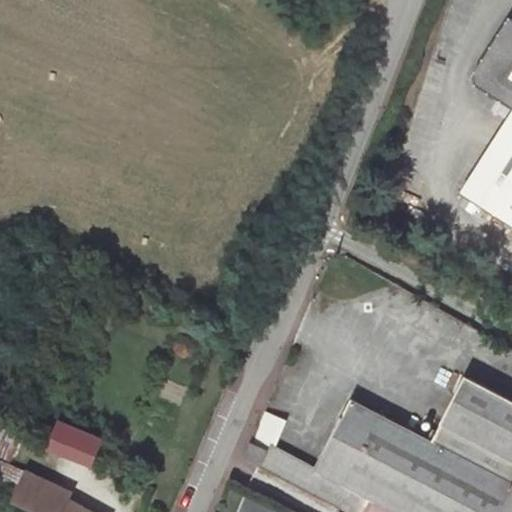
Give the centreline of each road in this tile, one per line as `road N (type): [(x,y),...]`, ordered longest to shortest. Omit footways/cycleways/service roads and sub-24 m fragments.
road 1 (residential): [(189,511),(318,226)]
road 2 (residential): [(318,226),(408,0)]
road 3 (unclassified): [(318,226),(511,336)]
